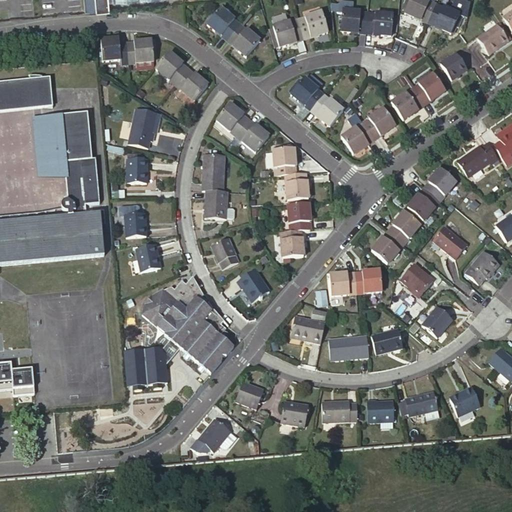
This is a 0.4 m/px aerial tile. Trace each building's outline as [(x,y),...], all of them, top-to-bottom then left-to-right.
[(107,3),(107,0),(82,0),(84,14),(95,13),(108,12),(107,3)] [(405,0),(401,10),(405,11),(410,0),(405,0)] [(414,18),(427,24),(435,6),(428,3),(422,0),(410,0),(405,11),(403,15),(413,19),(414,18)] [(435,6),(427,24),(441,30),(441,31),(450,35),(459,16),(442,9),(441,9),(435,6)] [(215,33),(227,42),(239,27),(234,23),(234,22),(220,10),(206,27),(214,33),(215,33)] [(511,12),(502,19),(511,34),(511,33),(511,12)] [(350,33),(365,35),(367,15),(360,15),(360,14),(342,13),(340,33),(350,34),(350,33)] [(304,20),(297,22),(303,41),(317,37),(318,38),(327,34),(321,14),(304,20)] [(251,17),(249,15),(239,27),(242,29),(251,17)] [(367,15),(365,35),(380,36),(380,37),(390,38),(391,33),(392,17),(374,15),(374,16),(367,15)] [(303,41),(297,22),(290,25),(290,24),(287,25),(285,16),(272,21),(274,29),(272,30),(279,49),(279,50),(289,47),(289,45),(303,41)] [(498,25),(496,26),(507,43),(510,42),(498,25)] [(507,43),(496,26),(476,40),(488,57),(507,43)] [(239,27),(227,42),(238,51),(238,53),(246,59),(259,43),(246,31),(245,31),(242,29),(239,27)] [(272,30),(268,32),(273,51),(279,49),(272,30)] [(129,65),(127,46),(119,46),(119,41),(111,42),(111,41),(101,42),(103,64),(121,62),(121,66),(129,65)] [(141,44),(127,46),(129,65),(136,65),(154,63),(152,42),(142,43),(141,44)] [(177,61),(169,55),(156,71),(170,83),(171,82),(176,86),(188,71),(177,62),(177,61)] [(455,55),(439,66),(450,82),(466,71),(455,55)] [(155,70),(154,63),(136,65),(137,72),(155,70)] [(188,71),(176,86),(182,91),(181,92),(196,103),(209,87),(201,80),(200,80),(188,71)] [(319,102),(323,97),(318,93),(323,86),(311,76),(304,81),(301,84),(292,95),(290,97),(298,103),(299,103),(311,113),(313,110),(319,102)] [(417,87),(412,91),(423,107),(435,99),(436,100),(444,94),(432,76),(417,86),(417,87)] [(29,80),(0,83),(0,113),(53,108),(50,78),(42,79),(41,77),(39,77),(32,77),(29,77),(29,80)] [(292,95),(301,84),(298,82),(289,92),(292,95)] [(354,89),(345,103),(349,105),(358,92),(354,89)] [(423,107),(412,91),(405,95),(390,105),(402,122),(411,117),(410,116),(423,107)] [(343,114),(323,97),(319,102),(313,110),(311,113),(322,122),(321,123),(329,130),(343,114)] [(231,133),(236,138),(248,123),(237,113),(237,112),(229,106),(216,122),(230,134),(231,133)] [(348,118),(352,113),(349,109),(344,114),(348,118)] [(152,133),(157,116),(134,110),(126,145),(146,150),(148,142),(150,143),(152,133)] [(367,122),(362,125),(366,132),(373,142),(385,133),(386,134),(394,128),(382,110),(367,121),(367,122)] [(0,266),(105,258),(102,215),(87,216),(87,207),(101,206),(97,161),(93,162),(89,115),(36,120),(40,166),(63,164),(67,202),(64,203),(63,204),(62,205),(61,206),(60,207),(61,210),(61,211),(61,212),(62,213),(64,214),(65,215),(67,214),(67,219),(0,224),(0,266)] [(248,123),(236,138),(241,142),(241,143),(255,155),(268,138),(260,132),(259,132),(248,123)] [(366,132),(362,125),(356,130),(355,129),(340,140),(352,157),(361,151),(360,150),(373,142),(366,132)] [(511,125),(495,136),(498,141),(511,131),(511,125)] [(511,131),(498,141),(499,143),(492,148),(506,167),(511,162),(511,161),(509,157),(511,155),(511,131)] [(497,161),(486,146),(480,150),(479,149),(457,164),(467,180),(489,165),(490,166),(497,161)] [(275,170),(275,178),(285,177),(295,176),(294,161),(295,161),(294,150),(288,151),(274,152),(273,152),(274,169),(275,170)] [(204,158),(202,193),(205,193),(223,194),(225,159),(204,158)] [(136,161),(127,161),(127,185),(147,185),(147,161),(136,161)] [(63,164),(40,166),(41,178),(64,176),(63,164)] [(433,180),(423,191),(426,193),(435,201),(438,204),(443,198),(444,198),(455,184),(439,171),(432,179),(433,180)] [(306,191),(305,175),(295,176),(285,177),(286,203),(287,203),(296,202),(296,205),(306,205),(306,202),(307,202),(307,191),(306,191)] [(426,193),(423,191),(414,203),(413,202),(406,210),(418,220),(415,222),(420,226),(422,224),(427,228),(432,222),(432,219),(428,217),(434,210),(434,209),(438,204),(435,201),(426,193)] [(223,194),(205,193),(204,221),(226,222),(227,211),(228,194),(223,194)] [(308,206),(287,208),(288,226),(289,226),(290,234),(299,233),(309,232),(308,217),(309,216),(308,206)] [(126,217),(141,216),(140,210),(139,208),(138,208),(122,209),(121,209),(120,211),(121,218),(126,217)] [(418,220),(406,210),(404,212),(415,222),(418,220)] [(419,228),(403,214),(396,222),(397,223),(387,234),(402,247),(407,241),(407,242),(419,228)] [(141,216),(126,217),(127,240),(147,238),(146,216),(141,216)] [(506,246),(511,241),(511,217),(494,230),(506,246)] [(443,230),(432,243),(454,262),(466,248),(443,230)] [(290,234),(279,234),(281,261),(302,259),(302,249),(301,248),(299,233),(290,234)] [(402,247),(387,234),(378,246),(377,246),(370,254),(387,267),(398,254),(397,253),(402,247)] [(228,241),(211,248),(218,265),(219,265),(222,272),(238,265),(228,241)] [(155,247),(136,251),(141,275),(160,271),(155,247)] [(482,254),(463,276),(477,288),(484,280),(486,282),(498,267),(482,254)] [(413,267),(399,284),(419,299),(432,283),(413,267)] [(254,272),(236,284),(241,292),(243,291),(252,305),(258,301),(259,302),(262,300),(261,299),(269,294),(254,272)] [(369,275),(354,276),(355,295),(363,295),(381,294),(379,273),(369,274),(369,275)] [(355,295),(354,276),(339,277),(339,276),(328,277),(330,298),(349,297),(349,296),(355,295)] [(206,372),(210,376),(214,372),(233,349),(220,338),(226,331),(220,327),(224,323),(217,315),(208,304),(205,308),(199,302),(203,297),(192,278),(186,286),(182,283),(174,292),(172,289),(164,293),(163,292),(151,297),(145,304),(142,317),(165,336),(165,337),(170,342),(177,342),(180,337),(186,342),(180,350),(184,354),(183,355),(183,358),(186,361),(189,361),(191,359),(199,366),(198,368),(198,371),(201,374),(204,374),(206,372)] [(279,285),(283,289),(288,283),(284,279),(279,285)] [(323,292),(315,293),(319,308),(326,306),(323,292)] [(14,304),(0,305),(0,404),(23,403),(14,304)] [(435,309),(420,327),(436,340),(451,321),(435,309)] [(305,343),(319,346),(323,325),(294,319),(290,337),(306,340),(305,343)] [(402,351),(401,345),(398,332),(371,338),(375,357),(402,351)] [(170,342),(180,350),(186,342),(180,337),(177,342),(170,342)] [(368,360),(366,338),(327,342),(329,363),(368,360)] [(170,342),(162,352),(165,355),(165,361),(161,361),(161,365),(166,368),(166,367),(180,350),(170,342)] [(124,353),(127,389),(133,388),(133,390),(136,392),(140,392),(142,389),(142,387),(153,386),(153,388),(155,390),(160,390),(162,387),(161,386),(168,385),(166,368),(161,365),(161,361),(165,361),(165,355),(162,352),(159,350),(124,353)] [(511,361),(501,352),(488,364),(510,384),(511,382),(511,361)] [(241,385),(234,404),(256,412),(263,393),(241,385)] [(463,396),(449,402),(457,419),(480,409),(471,390),(462,394),(463,396)] [(448,400),(449,402),(463,396),(462,394),(448,400)] [(404,404),(397,405),(400,419),(407,417),(408,419),(436,412),(434,404),(435,403),(435,401),(434,401),(432,395),(404,402),(404,404)] [(153,403),(144,404),(141,408),(142,417),(146,420),(155,419),(158,415),(157,406),(153,403)] [(375,403),(366,403),(366,425),(393,424),(392,404),(375,405),(375,403)] [(356,424),(356,406),(348,407),(349,404),(321,405),(321,425),(356,424)] [(292,409),(282,408),(279,425),(304,430),(307,408),(293,406),(292,409)] [(214,422),(197,442),(213,455),(219,448),(229,435),(230,435),(214,422)] [(229,435),(219,448),(223,452),(227,451),(236,440),(229,435)]
